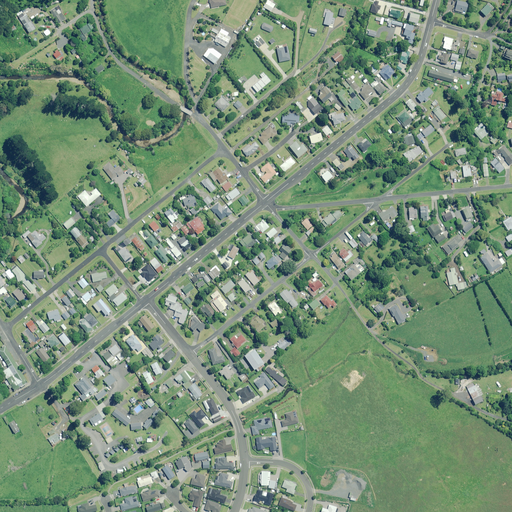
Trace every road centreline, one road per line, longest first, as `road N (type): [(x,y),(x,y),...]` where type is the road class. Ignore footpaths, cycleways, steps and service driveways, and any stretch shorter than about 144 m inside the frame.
road 1 (residential): [(312,255),(377,339),(422,378),(511,421)]
road 2 (secondary): [(430,20),(420,58),(399,91),(264,202)]
road 3 (residential): [(100,249),(222,147)]
road 4 (residential): [(189,354),(312,255)]
road 5 (secondary): [(264,202),(146,299)]
road 6 (secondary): [(143,302),(39,385)]
road 7 (residential): [(386,198),(511,185)]
road 8 (residential): [(5,329),(100,249)]
road 9 (residential): [(189,354),(229,407),(243,460)]
